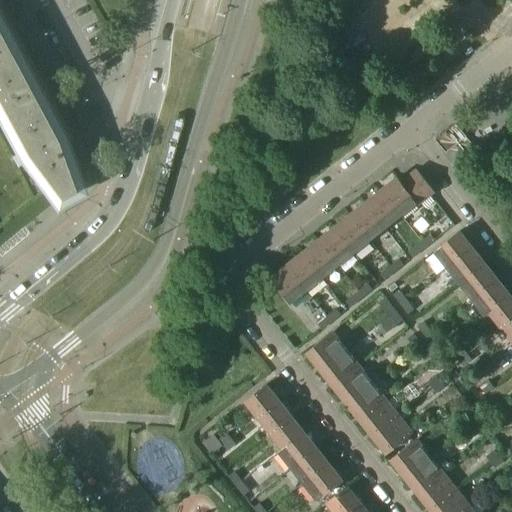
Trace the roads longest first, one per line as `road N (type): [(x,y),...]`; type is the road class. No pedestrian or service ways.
road 1 (residential): [(410,130),(236,272),(231,287),(406,511)]
road 2 (tertiary): [(46,359),(150,269),(236,0)]
road 3 (tertiary): [(140,131),(120,198),(96,232),(0,314)]
road 4 (residential): [(47,0),(119,123),(140,131)]
road 5 (residential): [(410,130),(511,257)]
road 6 (tertiary): [(170,0),(140,131)]
road 7 (residential): [(511,46),(410,130)]
